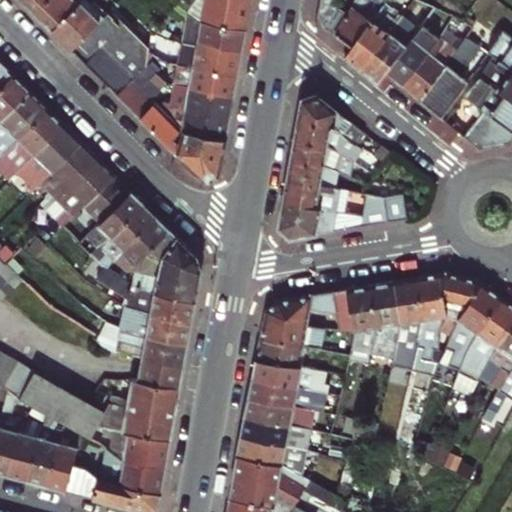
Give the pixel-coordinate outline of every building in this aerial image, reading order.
[(20,0),(34,12),(45,0),(20,0)] [(51,29),(79,0),(45,0),(34,12),(51,29)] [(100,16),(82,0),(79,0),(51,29),(69,48),(100,16)] [(200,21),(203,0),(187,0),(186,10),(200,21)] [(203,0),(200,21),(243,30),(248,0),(203,0)] [(321,26),(347,46),(373,11),(380,0),(351,0),(348,4),(352,7),(345,17),(327,4),(327,0),(319,0),(317,12),(321,26)] [(450,15),(430,6),(425,14),(433,20),(442,25),(450,15)] [(243,30),(200,21),(186,10),(181,41),(194,45),(239,53),(243,30)] [(358,68),(390,24),(373,11),(347,46),(341,55),(358,68)] [(100,44),(118,25),(111,19),(104,12),(100,16),(69,48),(84,61),(100,44)] [(111,19),(118,25),(123,20),(116,14),(111,19)] [(416,43),(433,20),(425,14),(408,37),(382,73),(398,86),(425,49),(421,46),(416,43)] [(450,15),(442,25),(461,36),(469,25),(459,19),(450,15)] [(382,73),(408,37),(390,24),(358,68),(376,81),(382,73)] [(511,38),(501,30),(486,50),(492,55),(511,68),(511,38)] [(431,41),(434,36),(430,33),(424,42),(431,48),(435,44),(431,41)] [(415,99),(450,51),(438,43),(440,41),(434,36),(431,41),(435,44),(431,48),(424,42),(421,46),(425,49),(398,86),(415,99)] [(461,36),(450,51),(415,99),(434,114),(460,78),(455,74),(475,46),(461,36)] [(239,53),(194,45),(179,43),(177,58),(191,61),(191,66),(235,75),(239,53)] [(155,89),(164,80),(154,71),(159,66),(151,57),(146,63),(133,75),(100,44),(84,61),(188,164),(195,155),(191,151),(193,139),(196,139),(197,133),(180,129),(181,123),(169,112),(163,106),(155,98),(159,94),(160,93),(155,89)] [(511,68),(492,55),(477,76),(511,99),(511,68)] [(0,89),(14,75),(0,61),(0,89)] [(232,94),(235,75),(191,66),(188,85),(188,87),(232,94)] [(0,122),(31,91),(14,75),(0,89),(0,122)] [(511,137),(511,99),(477,76),(462,96),(480,109),(461,135),(477,148),(508,144),(511,137)] [(232,94),(188,87),(184,107),(228,115),(232,94)] [(0,146),(0,151),(1,154),(47,108),(31,91),(0,122),(0,141),(1,142),(3,141),(4,142),(0,146)] [(300,97),(296,118),(333,124),(356,144),(365,132),(364,131),(315,93),(300,97)] [(167,102),(159,94),(155,98),(163,106),(167,102)] [(228,115),(184,107),(173,104),(169,112),(181,123),(180,129),(197,133),(224,138),(228,115)] [(14,175),(64,125),(47,108),(1,154),(11,165),(7,169),(14,175)] [(356,144),(333,124),(296,118),(293,137),(331,144),(353,159),(361,148),(356,144)] [(81,141),(64,125),(14,175),(31,192),(40,183),(81,141)] [(224,138),(197,133),(196,139),(193,139),(191,151),(195,155),(188,164),(204,180),(217,175),(224,138)] [(293,137),(290,156),(327,163),(350,172),(353,159),(331,144),(293,137)] [(57,199),(97,157),(81,141),(40,183),(57,199)] [(381,145),(372,157),(379,162),(388,151),(381,145)] [(290,156),(286,177),(339,187),(341,182),(342,182),(343,179),(348,180),(350,172),(327,163),(290,156)] [(84,206),(114,174),(97,157),(57,199),(47,209),(53,216),(64,226),(74,216),(84,206)] [(130,190),(114,174),(84,206),(74,216),(64,226),(81,241),(89,233),(98,223),(99,222),(129,191),(130,190)] [(283,199),(332,209),(334,201),(355,205),(357,193),(357,191),(356,191),(339,187),(286,177),(283,199)] [(111,235),(142,204),(129,191),(99,222),(98,223),(89,233),(101,245),(111,235)] [(288,237),(386,221),(381,197),(364,194),(361,214),(353,213),(332,209),(283,199),(278,225),(288,237)] [(386,221),(404,218),(400,194),(381,197),(386,221)] [(353,213),(355,205),(334,201),(332,209),(353,213)] [(154,216),(142,204),(111,235),(101,245),(105,248),(106,249),(103,253),(105,255),(101,258),(107,264),(115,257),(115,256),(123,248),(154,216)] [(64,226),(53,216),(38,232),(48,242),(64,226)] [(137,262),(168,229),(154,216),(123,248),(115,256),(115,257),(107,264),(112,269),(117,273),(122,277),(127,271),(128,270),(137,262)] [(168,229),(137,262),(128,270),(127,271),(134,273),(131,289),(131,293),(135,293),(136,290),(195,301),(200,271),(196,257),(168,229)] [(105,248),(101,245),(94,252),(101,258),(105,255),(103,253),(106,249),(105,248)] [(445,271),(439,272),(445,314),(456,318),(482,282),(476,278),(461,275),(445,271)] [(445,314),(439,272),(415,276),(421,318),(418,333),(416,343),(437,340),(439,328),(445,314)] [(131,293),(131,289),(124,287),(128,282),(122,277),(117,273),(114,289),(129,300),(128,311),(191,322),(195,301),(136,290),(135,293),(131,293)] [(415,276),(393,280),(400,322),(421,318),(415,276)] [(400,322),(393,280),(368,284),(375,325),(371,351),(393,356),(400,322)] [(482,282),(456,318),(447,335),(439,353),(461,362),(466,350),(480,328),(503,297),(482,282)] [(346,288),(352,320),(353,329),(352,333),(349,348),(371,352),(371,351),(375,325),(368,284),(346,288)] [(337,323),(352,320),(346,288),(275,299),(264,312),(263,319),(305,325),(307,311),(335,315),(337,323)] [(466,350),(461,362),(460,366),(454,380),(475,389),(476,386),(479,381),(481,376),(495,345),(511,321),(511,303),(503,297),(480,328),(466,350)] [(126,311),(122,332),(187,343),(191,322),(128,311),(126,311)] [(456,318),(445,314),(439,328),(437,340),(436,347),(432,347),(431,359),(437,360),(439,353),(447,335),(456,318)] [(263,319),(259,339),(313,348),(317,348),(320,328),(305,325),(263,319)] [(511,321),(495,345),(511,356),(511,321)] [(187,343),(122,332),(119,348),(119,353),(120,355),(142,358),(183,365),(187,343)] [(416,343),(418,333),(401,335),(397,355),(414,351),(416,343)] [(313,348),(259,339),(256,359),(309,368),(313,348)] [(348,353),(339,351),(336,365),(321,362),(320,369),(345,374),(348,353)] [(0,353),(0,385),(3,387),(9,391),(22,398),(35,373),(0,353)] [(409,370),(411,361),(397,357),(395,366),(409,370)] [(139,379),(179,386),(183,365),(142,358),(139,379)] [(256,359),(251,380),(311,390),(340,395),(342,386),(312,380),(315,369),(309,368),(256,359)] [(486,374),(493,378),(501,381),(504,374),(510,366),(493,359),(486,374)] [(511,363),(510,366),(504,374),(501,381),(491,400),(484,413),(491,417),(504,393),(511,380),(511,379),(511,363)] [(75,427),(83,432),(90,436),(98,423),(103,415),(35,373),(22,398),(35,406),(48,412),(51,414),(54,416),(75,427)] [(114,429),(170,439),(179,386),(139,379),(133,378),(128,398),(127,407),(110,404),(103,415),(98,423),(104,427),(103,434),(108,435),(109,428),(114,429)] [(484,397),(491,400),(501,381),(493,378),(484,397)] [(292,405),(314,409),(315,401),(309,400),(311,390),(251,380),(248,399),(292,405)] [(9,391),(3,387),(1,397),(7,399),(9,391)] [(9,391),(7,399),(18,405),(22,398),(9,391)] [(110,404),(127,407),(128,398),(115,395),(110,404)] [(35,406),(22,398),(18,405),(31,412),(35,406)] [(290,418),(292,405),(248,399),(244,419),(305,428),(311,429),(313,422),(290,418)] [(327,403),(315,401),(314,409),(326,411),(327,403)] [(48,412),(35,406),(31,412),(44,419),(48,412)] [(57,442),(61,431),(49,425),(54,416),(51,414),(46,423),(37,438),(25,481),(45,486),(57,442)] [(1,417),(0,421),(0,427),(18,432),(19,431),(21,422),(1,417)] [(37,438),(46,423),(30,419),(24,433),(18,432),(6,475),(25,481),(37,438)] [(285,445),(300,449),(306,450),(308,441),(303,440),(305,428),(244,419),(240,437),(285,445)] [(373,437),(376,423),(358,419),(356,433),(373,437)] [(18,432),(0,427),(0,473),(6,475),(18,432)] [(83,432),(75,427),(70,446),(57,442),(45,486),(65,491),(70,466),(75,447),(78,448),(83,432)] [(170,439),(114,429),(112,436),(110,449),(124,459),(165,467),(170,439)] [(298,460),(300,449),(285,445),(240,437),(237,456),(282,464),(301,474),(304,462),(298,460)] [(124,459),(110,449),(109,449),(103,480),(160,494),(165,467),(124,459)] [(334,508),(341,496),(301,474),(282,464),(237,456),(226,511),(264,511),(267,504),(272,505),(270,511),(271,511),(287,511),(300,489),(334,508)] [(86,470),(70,466),(65,491),(139,511),(150,511),(157,508),(160,494),(103,480),(97,479),(86,470)]
